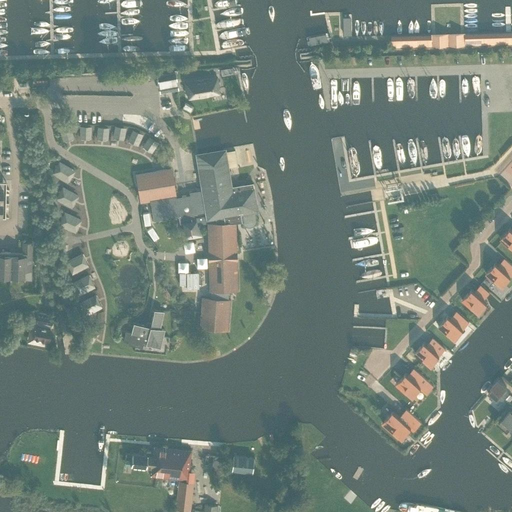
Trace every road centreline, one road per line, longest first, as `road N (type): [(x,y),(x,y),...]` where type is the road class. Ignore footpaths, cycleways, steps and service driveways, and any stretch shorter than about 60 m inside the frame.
road 1 (residential): [(376,367),(400,351),(474,266),(478,244),(511,207)]
road 2 (residential): [(0,100),(15,99),(16,228)]
